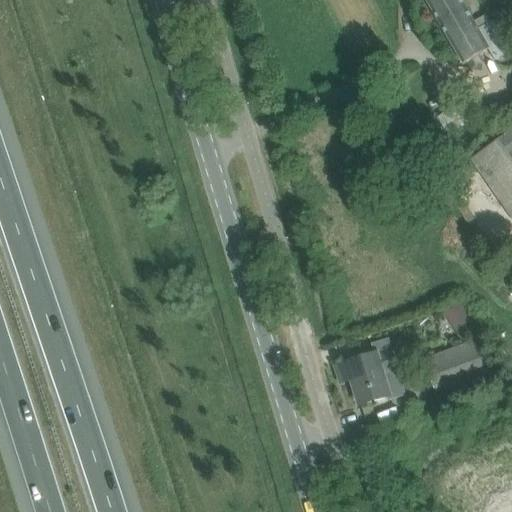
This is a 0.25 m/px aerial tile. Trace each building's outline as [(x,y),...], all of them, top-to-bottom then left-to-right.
[(474,22),(461,0),(426,0),(464,64),(490,49),(495,59),(510,51),(494,22),(492,23),(487,15),(474,22)] [(463,99),(424,127),(437,146),(475,118),(463,99)] [(511,132),(489,149),(472,160),(511,218),(511,132)] [(488,233),(478,239),(493,260),(502,253),(488,233)] [(458,301),(443,312),(460,338),(476,328),(458,301)] [(424,359),(441,406),(505,383),(501,370),(491,373),(479,338),(424,359)] [(361,406),(380,400),(390,397),(389,392),(400,389),(395,372),(398,371),(391,350),(377,354),(338,366),(338,368),(348,365),(361,406)] [(394,399),(364,407),(369,425),(399,417),(394,399)]
